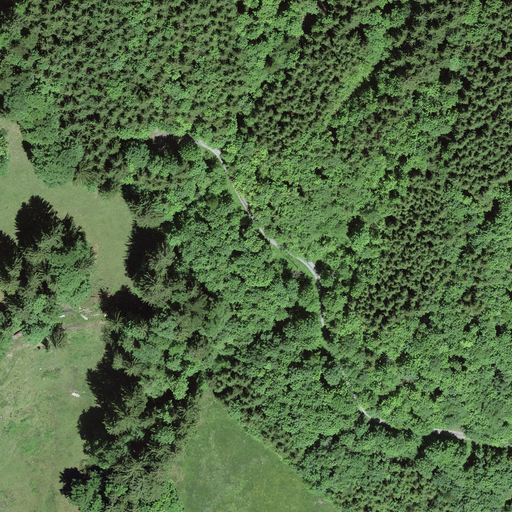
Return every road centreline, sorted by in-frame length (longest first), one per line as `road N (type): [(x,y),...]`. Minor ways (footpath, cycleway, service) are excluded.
road 1 (track): [(189,135),(229,169),(261,229),(319,278),(328,336),(369,414),(511,445)]
road 2 (track): [(201,144),(162,160),(144,149),(140,134),(189,135)]
